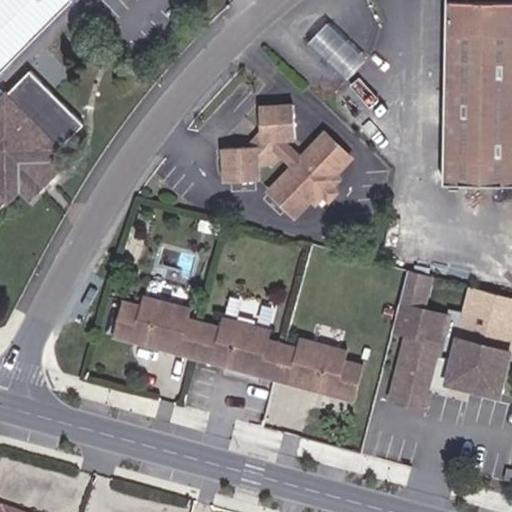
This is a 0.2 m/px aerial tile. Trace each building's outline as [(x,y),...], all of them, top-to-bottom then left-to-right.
[(0,0),(0,72),(73,0),(0,0)] [(456,183),(511,183),(511,2),(449,2),(446,183),(456,183)] [(367,60),(329,23),(308,43),(347,81),(367,60)] [(8,94),(0,102),(0,208),(18,190),(26,182),(39,194),(54,178),(42,166),(49,158),(84,124),(31,71),(8,94)] [(294,104),(259,107),(262,134),(250,146),(224,149),(226,181),(260,179),(259,165),(260,163),(267,164),(280,149),(280,139),(296,138),(294,104)] [(354,157),(327,132),(272,190),(300,216),(316,198),(320,202),(342,179),(338,175),(354,157)] [(62,170),(49,158),(42,166),(54,178),(62,170)] [(26,182),(18,190),(31,203),(39,194),(26,182)] [(451,315),(400,302),(394,329),(407,332),(390,400),(426,409),(442,349),(456,353),(449,382),(506,400),(511,375),(511,297),(474,286),(466,314),(452,310),(451,315)] [(203,322),(202,322),(189,318),(192,308),(145,296),(143,307),(124,300),(115,336),(135,341),(136,337),(168,345),(170,340),(182,343),(179,353),(194,357),(203,322)] [(194,357),(197,359),(214,363),(216,357),(248,366),(250,359),(262,363),(258,375),(275,379),(285,344),(269,340),(271,330),(224,318),(222,327),(203,322),(194,357)] [(136,337),(135,341),(179,353),(182,343),(170,340),(168,345),(136,337)] [(299,348),(285,344),(275,379),(293,384),(294,378),(328,387),(329,382),(339,385),(337,396),(355,401),(364,364),(345,360),(348,350),(302,337),(299,348)] [(216,357),(214,363),(258,375),(262,363),(250,359),(248,366),(216,357)] [(293,384),(337,396),(339,385),(329,382),(328,387),(294,378),(293,384)]
